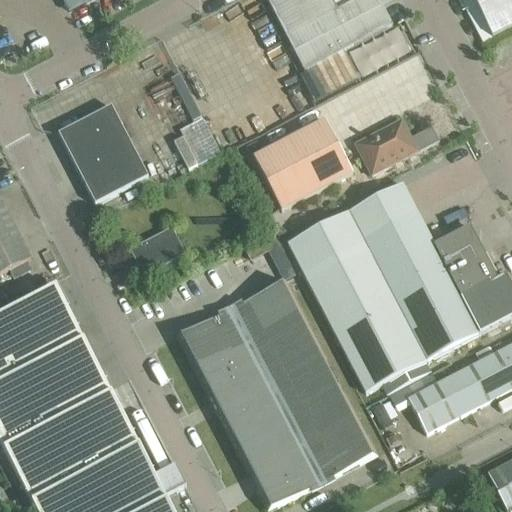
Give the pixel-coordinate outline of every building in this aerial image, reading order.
[(100,0),(60,0),(69,16),(100,0)] [(275,0),(267,5),(305,77),(393,31),(376,0),(275,0)] [(511,0),(470,0),(493,43),(511,31),(511,0)] [(58,140),(95,210),(148,183),(112,112),(58,140)] [(222,159),(203,124),(181,135),(199,170),(222,159)] [(281,216),(353,179),(325,125),(254,163),(281,216)] [(356,150),(372,181),(439,146),(432,131),(411,143),(402,126),(356,150)] [(183,141),(174,146),(189,175),(198,171),(183,141)] [(324,231),(288,249),(301,274),(366,399),(381,391),(402,380),(426,367),(427,367),(511,323),(511,290),(507,280),(505,281),(497,285),(476,245),(469,232),(434,250),(416,215),(403,190),(324,231)] [(0,208),(0,280),(31,265),(1,208),(0,208)] [(131,255),(144,280),(184,259),(171,234),(131,255)] [(178,344),(209,402),(258,377),(268,396),(327,365),(307,327),(309,326),(289,286),(243,310),(246,314),(222,327),(220,323),(178,344)] [(0,323),(0,391),(85,347),(61,301),(49,298),(0,323)] [(0,391),(0,448),(4,457),(112,401),(85,347),(0,391)] [(511,350),(452,381),(471,417),(511,395),(511,350)] [(209,402),(249,479),(253,477),(262,494),(257,497),(265,511),(278,511),(310,496),(308,492),(332,479),(334,483),(380,460),(369,439),(366,440),(327,365),(268,396),(258,377),(209,402)] [(408,405),(427,440),(471,417),(452,381),(408,405)] [(112,401),(4,457),(32,511),(140,454),(112,401)] [(140,454),(32,511),(158,511),(168,507),(165,503),(154,482),(140,454)] [(511,511),(511,467),(488,480),(504,511),(511,511)] [(176,471),(154,482),(165,503),(174,498),(187,492),(176,471)]
